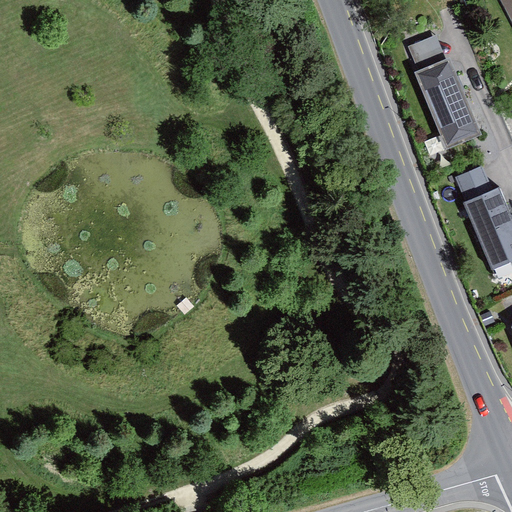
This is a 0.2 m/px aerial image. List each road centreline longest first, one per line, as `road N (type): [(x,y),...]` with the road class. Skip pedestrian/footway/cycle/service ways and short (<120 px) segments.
road 1 (tertiary): [(511,453),(462,344),(332,0)]
road 2 (tertiary): [(365,511),(511,469)]
